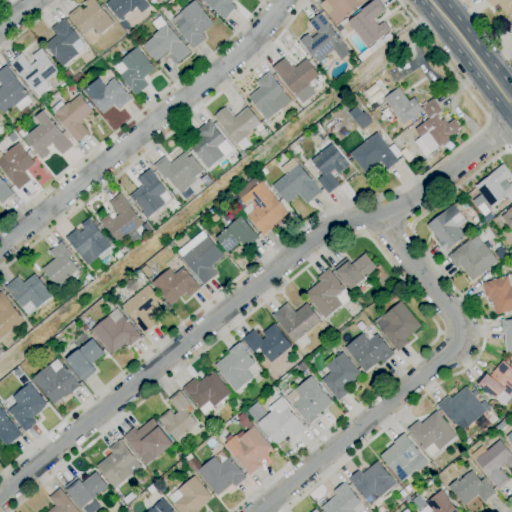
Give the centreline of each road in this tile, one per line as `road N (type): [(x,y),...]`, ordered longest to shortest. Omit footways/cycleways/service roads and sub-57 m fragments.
road 1 (residential): [(0,500),(321,233),(411,204),(511,127)]
road 2 (residential): [(257,511),(467,336),(376,218)]
road 3 (residential): [(0,247),(234,59),(285,0)]
road 4 (secondary): [(418,0),(511,121)]
